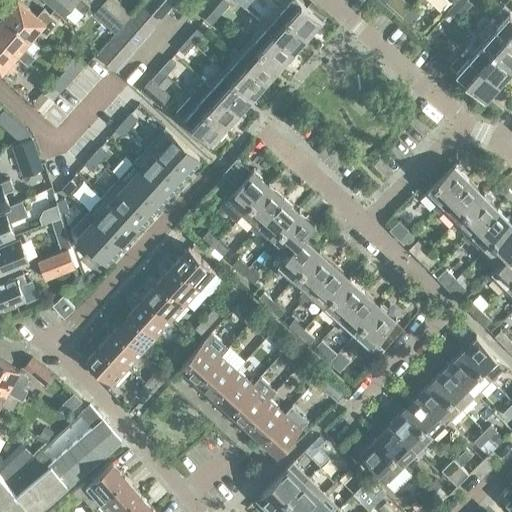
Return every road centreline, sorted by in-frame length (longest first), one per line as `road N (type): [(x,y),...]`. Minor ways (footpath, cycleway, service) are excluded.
road 1 (residential): [(198,511),(59,343),(215,167)]
road 2 (residential): [(344,404),(446,309),(442,295),(366,223)]
road 3 (residential): [(467,126),(326,0)]
road 4 (residential): [(366,223),(261,130)]
road 5 (residential): [(366,223),(467,126)]
